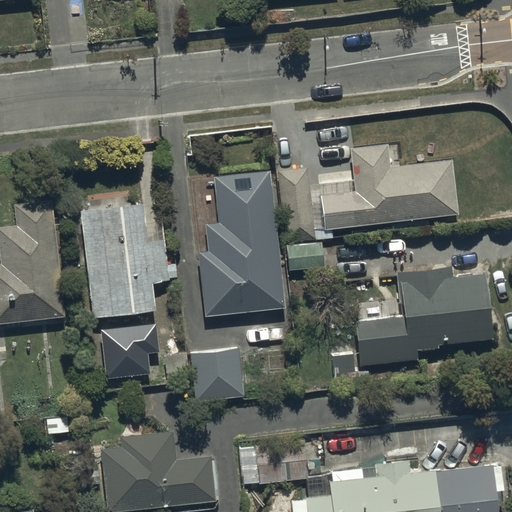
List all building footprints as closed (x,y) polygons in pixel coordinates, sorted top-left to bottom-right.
[(325,233),(459,218),(453,163),(391,170),(389,147),(350,151),(355,194),(321,198),(325,233)] [(317,243),(308,170),(278,173),(286,246),(317,243)] [(206,320),(286,311),(271,173),(214,179),(219,224),(205,226),(208,253),(199,254),(206,320)] [(0,266),(0,327),(66,320),(53,202),(15,206),(17,228),(0,229),(0,255),(1,266),(0,266)] [(148,245),(145,206),(81,213),(93,322),(157,316),(153,285),(171,283),(166,243),(148,245)] [(325,270),(322,245),(287,249),(290,273),(325,270)] [(454,269),(397,275),(402,318),(356,322),(361,369),(419,363),(418,354),(440,352),(439,349),(494,344),(487,277),(455,280),(454,269)] [(156,324),(101,330),(106,378),(150,374),(148,354),(159,353),(156,324)] [(196,404),(245,399),(240,350),(191,355),(196,404)] [(354,357),(333,359),(336,392),(370,389),(369,374),(355,375),(354,357)] [(322,433),(239,442),(242,479),(258,477),(259,479),(305,474),(304,467),(321,466),(319,451),(324,451),(322,433)] [(107,511),(141,511),(217,505),(213,459),(177,463),(174,434),(121,439),(122,450),(101,452),(107,511)] [(498,511),(495,469),(411,477),(410,464),(375,467),(376,480),(330,484),(332,498),(307,501),(307,503),(293,504),(293,511),(498,511)] [(0,511),(30,511),(29,496),(0,499),(0,511)]
